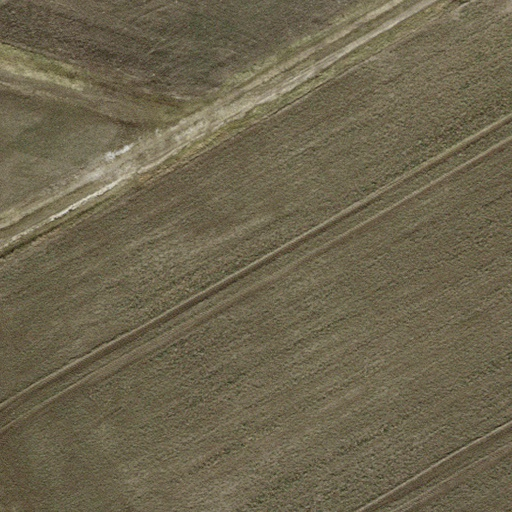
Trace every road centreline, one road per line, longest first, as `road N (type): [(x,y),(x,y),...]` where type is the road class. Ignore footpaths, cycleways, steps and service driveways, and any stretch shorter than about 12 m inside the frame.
road 1 (track): [(0,234),(393,0)]
road 2 (track): [(0,73),(176,124)]
